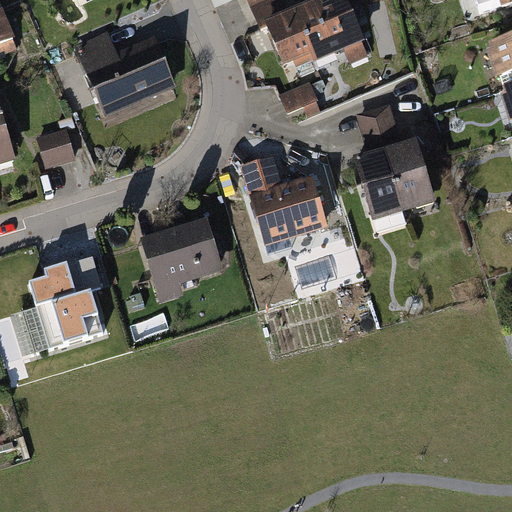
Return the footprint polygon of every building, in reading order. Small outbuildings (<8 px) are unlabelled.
[(339,0),(302,15),(319,58),(357,44),(339,0)] [(511,0),(471,0),(473,4),(484,0),(495,0),(499,10),(511,5),(511,0)] [(302,15),(260,31),(277,75),(319,58),(302,15)] [(0,48),(11,45),(0,17),(0,48)] [(511,38),(479,49),(494,94),(511,87),(511,38)] [(109,42),(75,54),(102,125),(173,98),(154,48),(117,62),(109,42)] [(309,117),(322,115),(317,85),(284,90),(287,111),(308,108),(309,117)] [(511,87),(494,94),(509,138),(511,137),(511,87)] [(402,146),(389,107),(370,113),(406,228),(439,217),(415,142),(402,146)] [(367,157),(350,163),(374,238),(406,228),(370,113),(355,118),(367,157)] [(0,172),(12,168),(0,134),(0,172)] [(62,135),(36,143),(45,174),(71,166),(62,135)] [(273,164),(239,173),(262,260),(324,243),(316,215),(308,184),(280,192),(273,164)] [(203,228),(137,246),(156,315),(182,308),(178,292),(218,281),(203,228)] [(95,261),(41,277),(44,287),(24,292),(42,358),(102,341),(91,301),(105,297),(95,261)]
